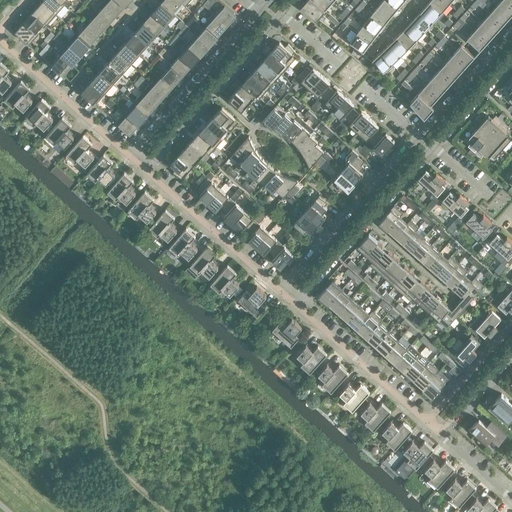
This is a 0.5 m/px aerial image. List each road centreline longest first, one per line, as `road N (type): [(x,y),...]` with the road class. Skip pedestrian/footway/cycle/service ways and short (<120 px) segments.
road 1 (residential): [(291,302),(431,145)]
road 2 (residential): [(143,168),(279,13)]
road 3 (residential): [(416,137),(279,291)]
road 4 (residential): [(258,13),(128,155)]
road 5 (residential): [(279,291),(143,168)]
road 6 (residential): [(425,422),(291,302)]
road 7 (residential): [(128,155),(0,39)]
road 8 (residential): [(511,33),(416,137)]
road 9 (residential): [(511,325),(425,422)]
